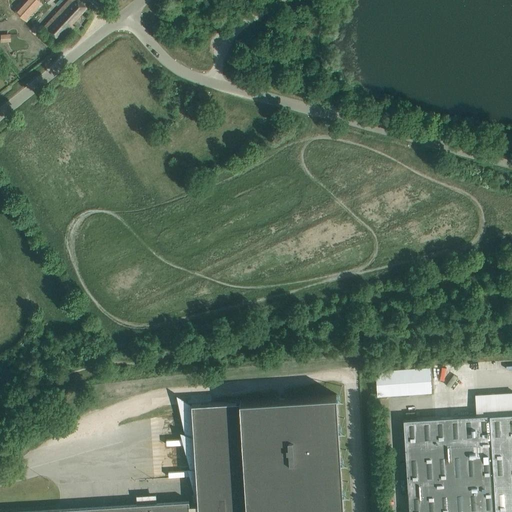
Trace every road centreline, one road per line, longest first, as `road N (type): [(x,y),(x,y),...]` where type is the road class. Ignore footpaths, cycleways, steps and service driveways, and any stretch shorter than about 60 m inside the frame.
road 1 (unclassified): [(511,163),(214,83)]
road 2 (unclassified): [(0,114),(124,14)]
